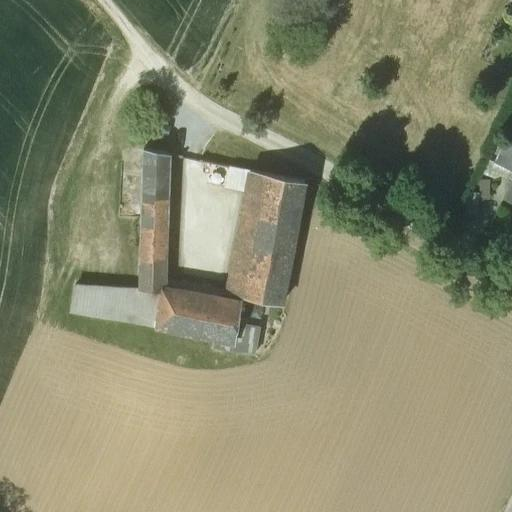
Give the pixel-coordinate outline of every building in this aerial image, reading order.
[(511,144),(504,141),(495,161),(511,168),(511,144)] [(143,148),(139,287),(163,288),(163,287),(165,287),(170,153),(143,148)] [(247,168),(242,197),(258,201),(264,171),(247,168)] [(258,201),(242,293),(281,300),(304,179),(264,171),(258,201)] [(485,173),(480,188),(503,196),(508,180),(485,173)] [(511,177),(503,196),(511,200),(511,177)] [(469,195),(470,215),(482,215),(481,195),(469,195)] [(242,197),(224,295),(241,298),(242,293),(258,201),(242,197)] [(157,324),(163,288),(139,287),(64,283),(63,314),(157,324)] [(195,329),(201,293),(165,287),(163,287),(163,288),(157,324),(195,329)] [(224,297),(201,293),(195,329),(215,333),(235,336),(237,320),(241,298),(224,295),(224,297)] [(259,323),(242,320),(242,321),(237,320),(235,336),(215,333),(214,344),(254,350),(259,323)]
